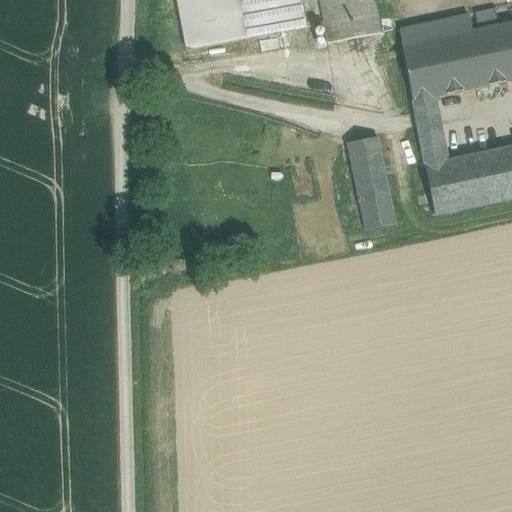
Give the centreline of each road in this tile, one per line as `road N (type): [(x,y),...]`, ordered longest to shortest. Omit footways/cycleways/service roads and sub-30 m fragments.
road 1 (track): [(130,511),(128,0)]
road 2 (unknown): [(128,165),(352,160),(412,248)]
